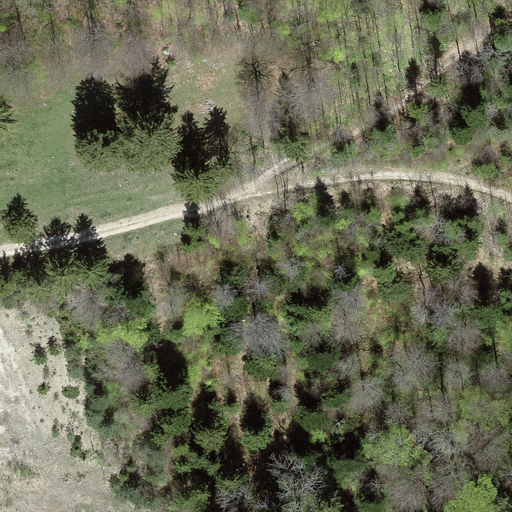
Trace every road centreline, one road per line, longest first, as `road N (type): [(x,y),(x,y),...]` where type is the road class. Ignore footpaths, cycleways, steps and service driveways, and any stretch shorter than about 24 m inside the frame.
road 1 (track): [(511,15),(368,126),(272,169),(234,197)]
road 2 (track): [(511,205),(420,175),(346,177),(234,197)]
road 3 (track): [(234,197),(0,250)]
